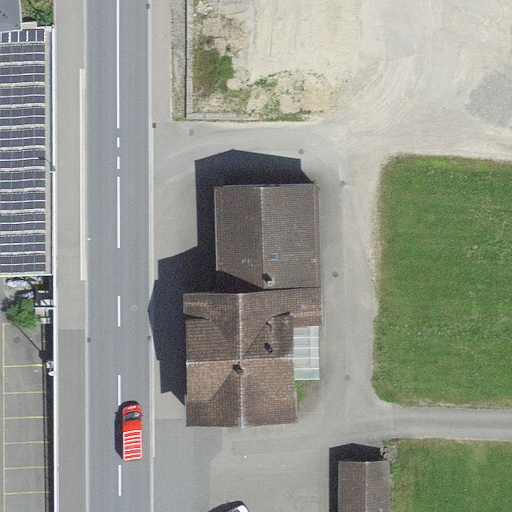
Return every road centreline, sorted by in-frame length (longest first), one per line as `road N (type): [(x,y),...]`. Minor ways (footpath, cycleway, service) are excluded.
road 1 (trunk): [(118,0),(132,511)]
road 2 (secondary): [(121,0),(124,511)]
road 3 (unknown): [(357,124),(395,418)]
